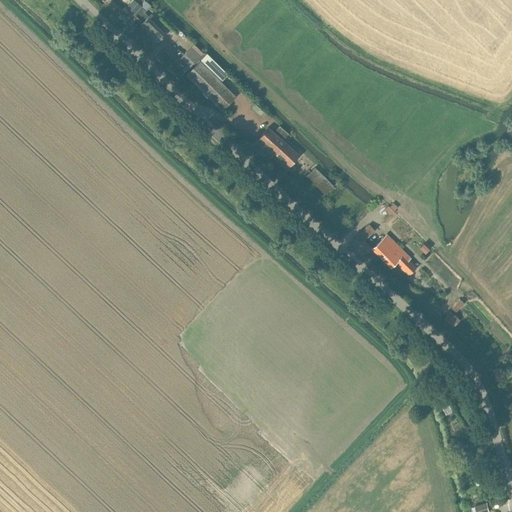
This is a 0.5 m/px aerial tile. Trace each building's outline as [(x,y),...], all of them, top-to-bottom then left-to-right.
[(132,0),(127,5),(126,7),(134,15),(134,14),(141,7),(141,6),(145,1),(144,0),(143,1),(142,0),(132,0)] [(131,21),(128,23),(129,24),(133,28),(140,20),(139,19),(142,16),(146,19),(140,25),(148,32),(158,42),(162,37),(165,34),(164,32),(155,24),(158,21),(151,14),(149,16),(145,13),(146,12),(141,8),(141,7),(134,14),(135,14),(136,15),(131,21)] [(185,54),(181,58),(187,64),(189,67),(194,62),(200,55),(202,53),(203,53),(194,44),(194,45),(191,47),(185,54)] [(186,75),(221,111),(235,96),(200,61),(186,75)] [(267,161),(271,157),(273,154),(289,167),(299,156),(282,141),(288,134),(279,126),(276,130),(282,135),(280,137),(274,132),(268,127),(250,146),(267,161)] [(325,195),(333,186),(315,167),(306,176),(325,195)] [(386,234),(373,247),(371,249),(390,268),(396,263),(408,275),(416,267),(408,259),(410,258),(386,234)] [(460,299),(451,309),(456,313),(465,303),(460,299)] [(454,326),(459,322),(461,320),(451,311),(447,315),(444,317),(454,326)] [(488,511),(489,511),(487,502),(475,506),(476,511),(488,511)]
